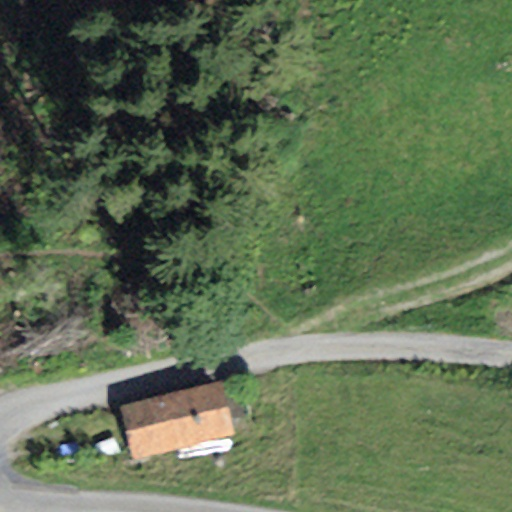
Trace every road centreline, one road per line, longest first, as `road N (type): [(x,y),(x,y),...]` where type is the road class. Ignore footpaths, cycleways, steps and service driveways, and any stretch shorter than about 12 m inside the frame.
road 1 (track): [(0,407),(176,364),(340,350),(511,357)]
road 2 (track): [(0,498),(122,511)]
